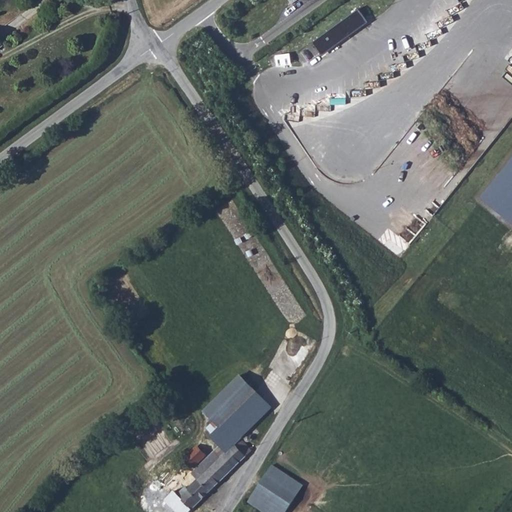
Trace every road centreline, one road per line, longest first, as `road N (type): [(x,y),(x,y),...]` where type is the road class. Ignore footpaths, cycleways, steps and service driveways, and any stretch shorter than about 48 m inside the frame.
road 1 (unclassified): [(155,45),(329,311),(324,349),(298,403),(231,511)]
road 2 (unclassified): [(0,159),(155,45)]
